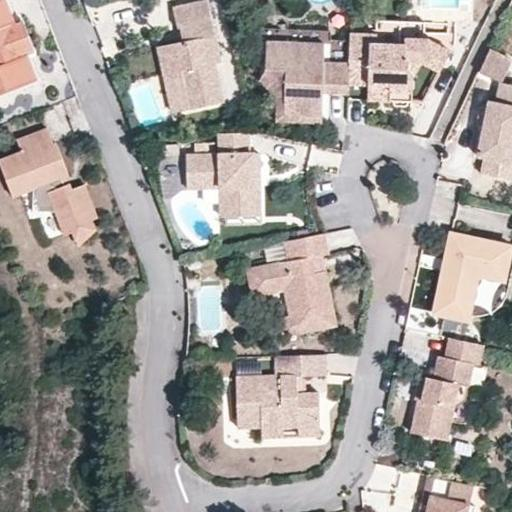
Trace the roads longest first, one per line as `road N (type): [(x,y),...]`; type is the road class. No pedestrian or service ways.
road 1 (residential): [(56,0),(162,253),(158,440),(172,510)]
road 2 (residential): [(172,510),(311,492),(347,462),(397,278)]
road 3 (residential): [(397,278),(422,202),(423,169),(402,144),(368,143),(355,163),(355,189),(377,237)]
